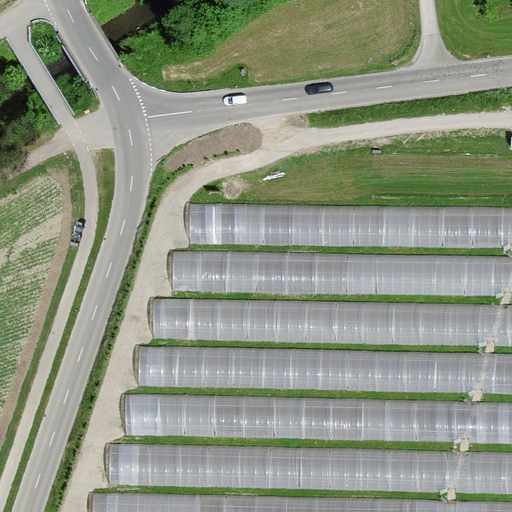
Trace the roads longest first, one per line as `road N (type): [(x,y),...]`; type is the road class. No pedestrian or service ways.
road 1 (track): [(511,119),(465,117),(281,139),(262,156),(197,175),(175,196),(74,511)]
road 2 (unclassified): [(128,118),(135,157),(124,223),(28,511)]
road 3 (unclassified): [(128,118),(511,72)]
road 4 (unclassified): [(63,0),(128,118)]
